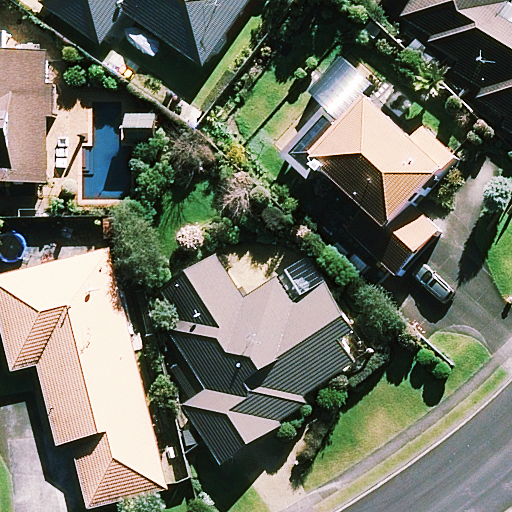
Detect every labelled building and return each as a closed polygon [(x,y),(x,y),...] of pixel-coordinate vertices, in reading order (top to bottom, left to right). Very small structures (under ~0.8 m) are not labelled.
[(43,0),(105,44),(129,11),(206,66),(253,0),(43,0)] [(415,0),(405,16),(465,57),(458,68),(486,87),(511,104),(511,116),(508,124),(511,126),(511,13),(505,9),(511,0),(415,0)] [(52,119),(59,120),(61,81),(53,81),(54,49),(0,47),(0,179),(50,181),(52,119)] [(400,119),(411,107),(392,89),(381,101),(370,92),(347,118),(332,104),(286,154),(315,180),(329,165),(370,202),(348,226),(400,273),(442,227),(415,202),(458,155),(424,124),(416,133),(400,119)] [(172,486),(113,249),(0,276),(0,303),(16,368),(42,362),(62,442),(77,439),(94,506),(172,486)] [(307,396),(361,361),(347,339),(361,330),(331,284),(303,303),(285,275),(250,298),(221,254),(154,298),(213,388),(188,404),(225,460),(311,403),(307,396)]
